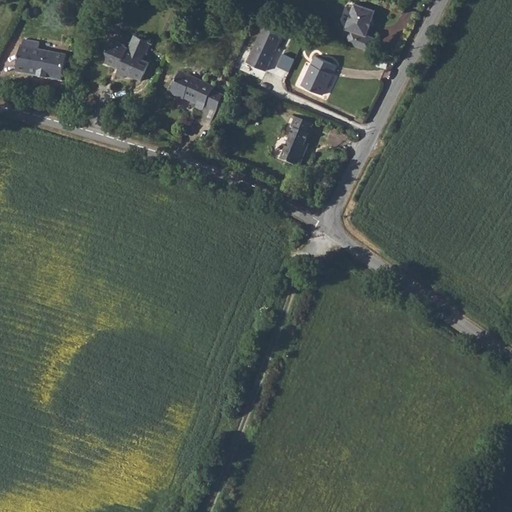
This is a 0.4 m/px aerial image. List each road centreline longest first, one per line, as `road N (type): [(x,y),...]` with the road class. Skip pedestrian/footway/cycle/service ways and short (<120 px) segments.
road 1 (unclassified): [(0,110),(178,155),(332,224)]
road 2 (unknown): [(332,224),(208,511)]
road 3 (unclassified): [(332,224),(333,208),(442,0)]
road 4 (unclassified): [(332,224),(339,237),(511,356)]
